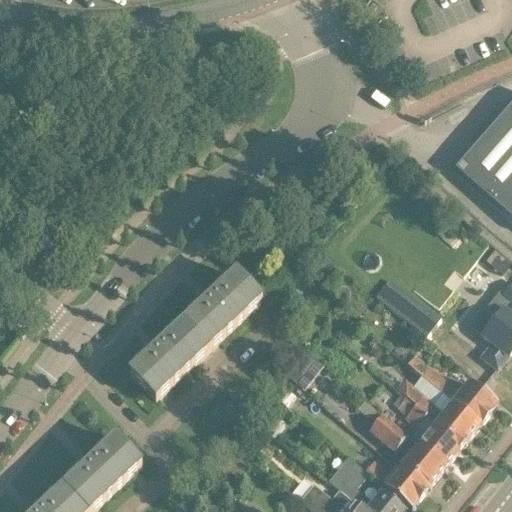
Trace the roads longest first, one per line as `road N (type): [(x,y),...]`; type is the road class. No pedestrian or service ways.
road 1 (residential): [(76,334),(164,235),(307,124),(324,96),(294,0)]
road 2 (residential): [(252,0),(148,27),(93,31),(0,21)]
road 3 (residential): [(0,429),(76,334)]
